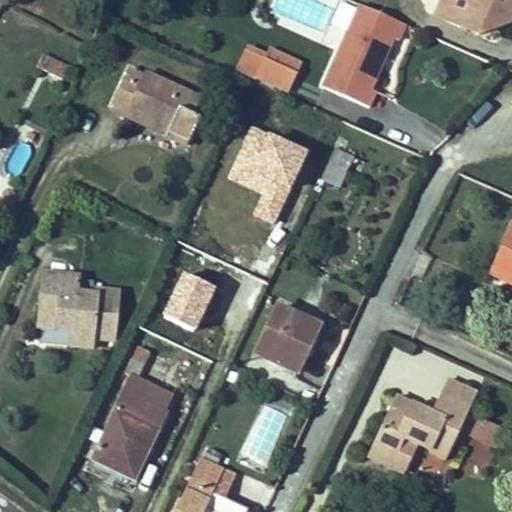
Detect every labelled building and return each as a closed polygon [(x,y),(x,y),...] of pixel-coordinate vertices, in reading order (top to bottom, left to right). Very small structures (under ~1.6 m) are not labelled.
[(511,0),(441,0),(433,18),(461,30),(474,25),(479,38),(498,31),(494,24),(511,16),(511,0)] [(397,41),(404,25),(359,5),(322,87),(368,108),(375,92),(369,89),(391,38),(397,41)] [(511,16),(494,24),(498,31),(511,24),(511,16)] [(286,58),(268,50),(255,77),(289,92),(297,74),(282,67),(286,58)] [(37,68),(61,80),(66,70),(42,58),(37,68)] [(282,67),(297,74),(301,64),(286,58),(282,67)] [(193,114),(200,100),(143,74),(142,78),(127,71),(110,109),(125,116),(128,109),(160,124),(162,120),(172,124),(166,135),(187,145),(200,117),(193,114)] [(160,124),(128,109),(125,116),(166,135),(172,124),(162,120),(160,124)] [(353,158),(335,150),(322,179),(339,187),(353,158)] [(511,285),(511,228),(494,267),(511,275),(511,280),(510,285),(511,285)] [(511,280),(511,275),(494,267),(490,276),(510,285),(511,280)] [(78,277),(43,274),(41,291),(58,293),(56,305),(40,304),(38,327),(72,331),(71,337),(92,339),(113,341),(118,293),(95,290),(95,295),(76,293),(78,277)] [(41,291),(40,304),(56,305),(58,293),(41,291)] [(256,354),(297,373),(318,327),(277,308),(256,354)] [(92,339),(71,337),(71,347),(91,349),(92,339)] [(148,353),(137,348),(124,374),(130,377),(135,379),(148,353)] [(135,379),(130,377),(91,460),(111,469),(114,463),(120,466),(117,472),(135,481),(167,413),(164,412),(171,397),(135,379)] [(469,408),(476,393),(447,379),(441,394),(469,408)] [(396,396),(367,458),(393,470),(405,444),(415,449),(444,462),(469,408),(441,394),(432,413),(396,396)] [(476,415),(467,435),(489,446),(499,425),(476,415)] [(405,444),(393,470),(403,475),(415,449),(405,444)] [(235,476),(199,460),(175,511),(245,511),(247,510),(224,499),(235,476)] [(120,466),(114,463),(111,469),(117,472),(120,466)]
